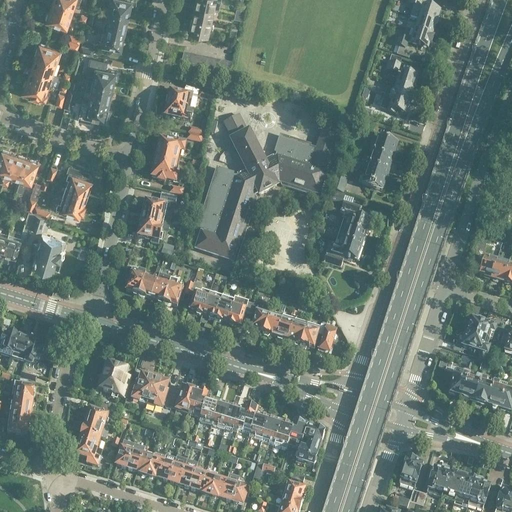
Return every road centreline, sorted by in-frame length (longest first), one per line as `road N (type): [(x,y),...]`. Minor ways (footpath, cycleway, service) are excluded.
road 1 (primary): [(499,0),(331,511)]
road 2 (primary): [(350,511),(440,227),(511,39)]
road 3 (residential): [(392,270),(481,0)]
road 4 (unclassified): [(445,289),(511,95)]
road 5 (primary): [(92,321),(252,371)]
road 6 (residential): [(128,160),(92,321)]
road 7 (residential): [(128,160),(164,0)]
road 8 (residential): [(51,474),(75,315)]
road 9 (residential): [(128,160),(0,116)]
road 10 (residential): [(349,392),(392,270)]
road 11 (residential): [(407,410),(445,289)]
road 12 (residential): [(171,511),(51,474)]
